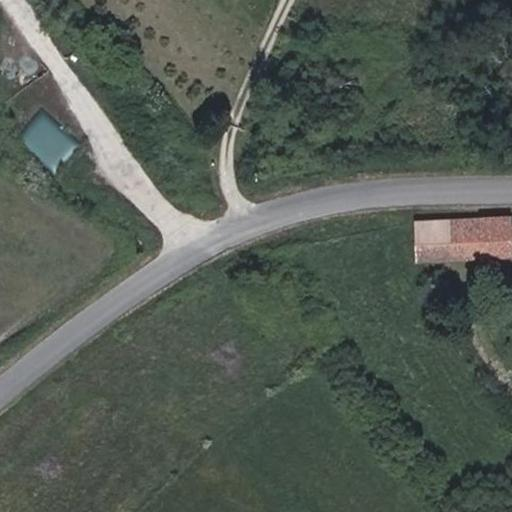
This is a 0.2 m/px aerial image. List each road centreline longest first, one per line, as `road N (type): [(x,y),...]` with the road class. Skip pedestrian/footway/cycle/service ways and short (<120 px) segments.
road 1 (tertiary): [(0,388),(155,270),(255,216),(398,192),(511,189)]
road 2 (unknown): [(16,0),(183,255)]
